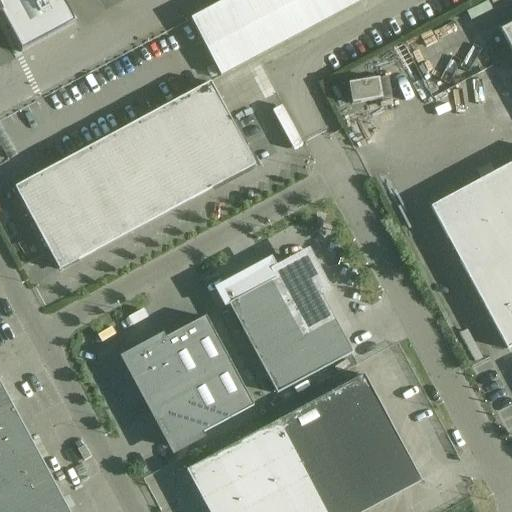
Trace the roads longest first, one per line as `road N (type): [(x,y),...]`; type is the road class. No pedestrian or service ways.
road 1 (unclassified): [(511,476),(340,157),(29,335)]
road 2 (unknown): [(0,181),(66,124),(194,47)]
road 3 (unclassified): [(29,335),(124,511)]
